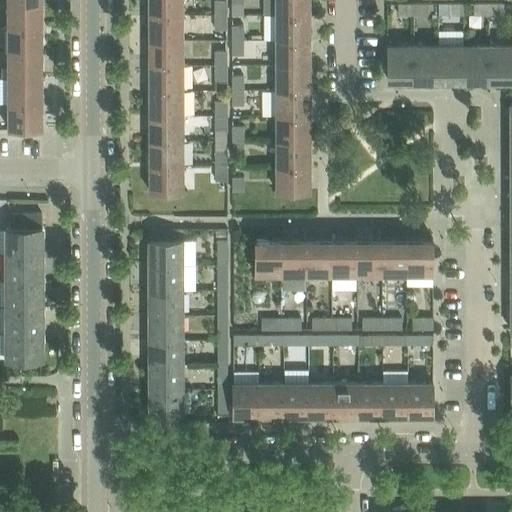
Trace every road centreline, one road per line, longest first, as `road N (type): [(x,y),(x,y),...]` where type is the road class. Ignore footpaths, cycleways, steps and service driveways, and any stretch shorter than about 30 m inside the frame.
road 1 (tertiary): [(93,451),(93,169)]
road 2 (tertiary): [(93,451),(355,451)]
road 3 (residential): [(478,451),(478,237)]
road 4 (tertiary): [(93,169),(93,0)]
road 5 (tertiary): [(355,451),(478,451)]
